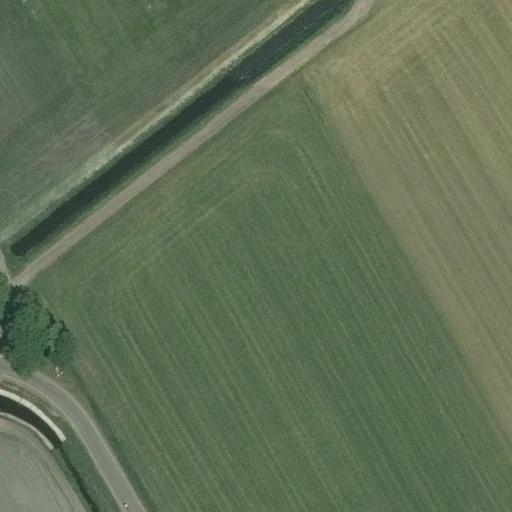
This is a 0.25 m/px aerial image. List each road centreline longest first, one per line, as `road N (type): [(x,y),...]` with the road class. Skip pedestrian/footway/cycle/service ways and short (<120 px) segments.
road 1 (track): [(0,342),(9,285),(372,0)]
road 2 (tertiary): [(0,370),(52,392),(90,430),(135,511)]
